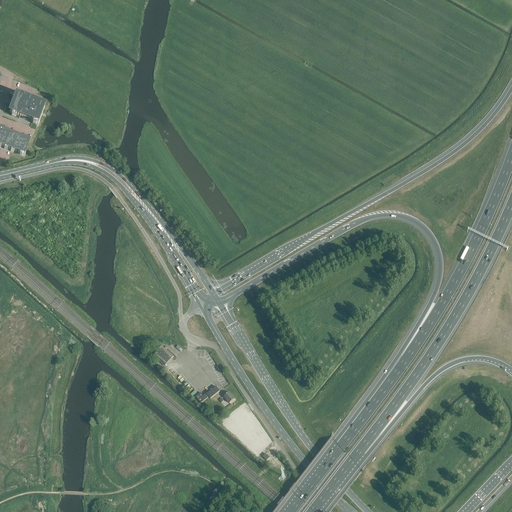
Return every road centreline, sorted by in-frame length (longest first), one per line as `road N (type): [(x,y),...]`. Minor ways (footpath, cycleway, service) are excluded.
road 1 (motorway): [(219,302),(371,216),(414,220),(433,238),(441,261),(434,295),(339,447)]
road 2 (motorway): [(511,88),(460,145),(213,293)]
road 3 (motorway): [(511,156),(452,285),(339,447)]
road 4 (motorway): [(359,451),(469,291),(511,203)]
road 5 (primary): [(368,511),(312,448),(219,302)]
road 6 (primary): [(202,306),(264,407),(349,511)]
road 7 (primary): [(213,293),(111,169),(71,157),(49,163)]
road 8 (primary): [(49,163),(82,163),(116,181),(162,236),(202,306)]
road 9 (motorway): [(359,451),(448,364),(482,358),(511,371)]
road 10 (unclassified): [(282,449),(215,347),(186,332),(185,318),(202,306)]
